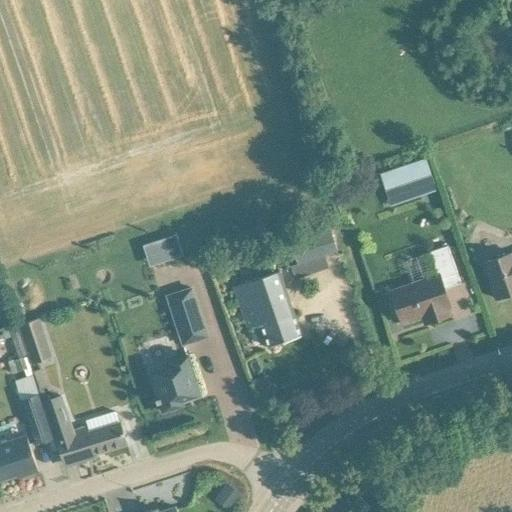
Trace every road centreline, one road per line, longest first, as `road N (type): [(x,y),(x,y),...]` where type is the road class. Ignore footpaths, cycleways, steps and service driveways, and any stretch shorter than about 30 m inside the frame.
road 1 (residential): [(22,511),(213,450),(252,462),(286,489)]
road 2 (secondary): [(286,489),(364,424),(511,365)]
